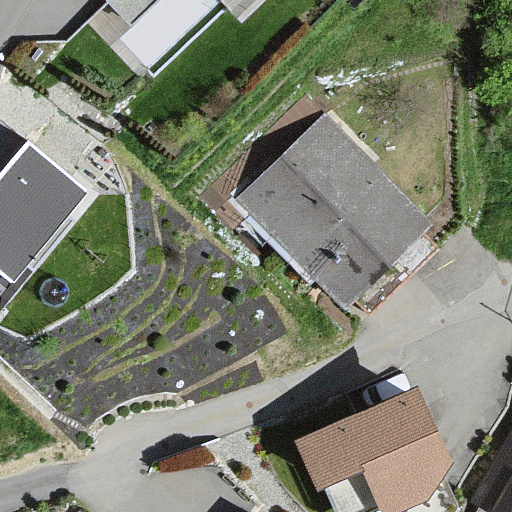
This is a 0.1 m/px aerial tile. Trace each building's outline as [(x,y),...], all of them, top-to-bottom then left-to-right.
[(108,0),(129,21),(151,0),(221,0),(232,11),(243,0),(108,0)] [(324,111),(238,197),(339,297),(425,211),(324,111)] [(0,266),(10,274),(82,182),(22,136),(0,164),(0,266)] [(389,396),(273,448),(288,495),(333,475),(348,511),(380,511),(395,506),(413,474),(413,456),(389,396)] [(511,511),(511,416),(458,506),(460,511),(511,511)]
